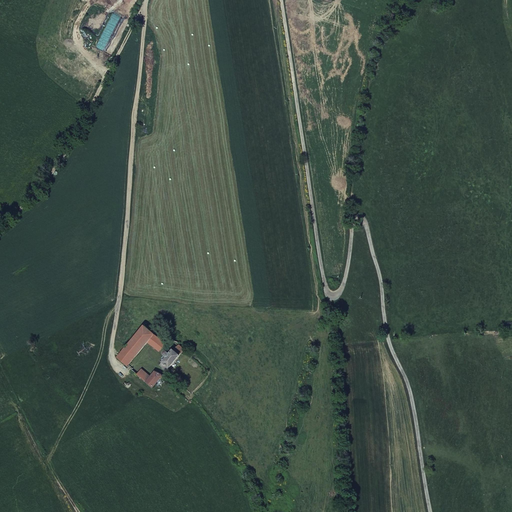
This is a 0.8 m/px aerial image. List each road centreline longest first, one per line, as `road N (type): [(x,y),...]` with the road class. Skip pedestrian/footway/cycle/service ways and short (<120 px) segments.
road 1 (track): [(429,511),(410,390),(388,342),(363,219),(354,217),(338,293),(328,301),(325,292),(280,0)]
road 2 (track): [(119,371),(112,339),(144,0)]
road 3 (track): [(0,223),(50,176),(144,0)]
road 4 (track): [(406,0),(379,52),(367,101),(354,217)]
road 5 (track): [(347,511),(339,351),(328,301)]
